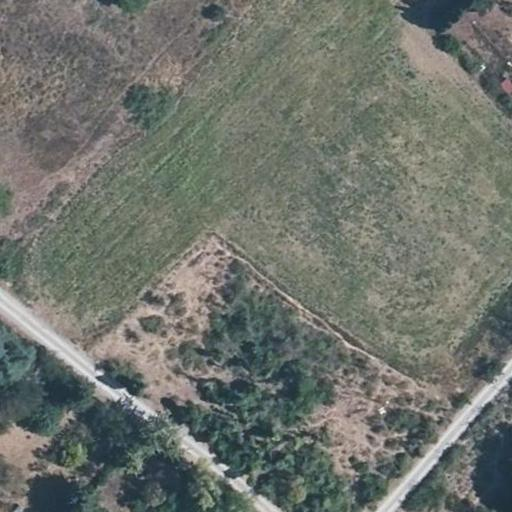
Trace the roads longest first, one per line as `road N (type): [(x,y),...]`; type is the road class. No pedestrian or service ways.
road 1 (track): [(0,290),(280,511)]
road 2 (track): [(374,511),(511,359)]
